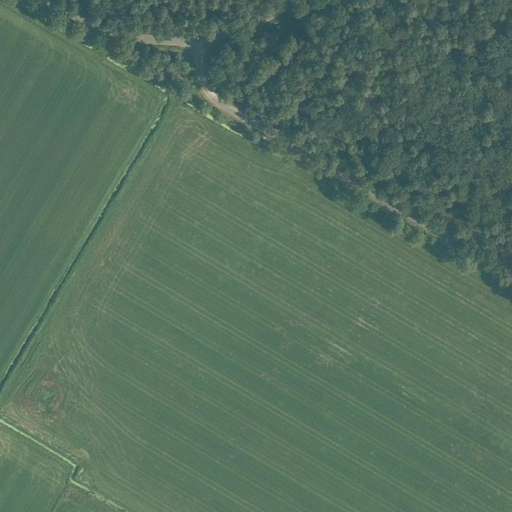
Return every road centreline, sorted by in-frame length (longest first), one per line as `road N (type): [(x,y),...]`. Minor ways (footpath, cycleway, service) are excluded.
road 1 (unclassified): [(511,277),(210,97),(197,40)]
road 2 (unclassified): [(197,40),(138,37),(44,0)]
